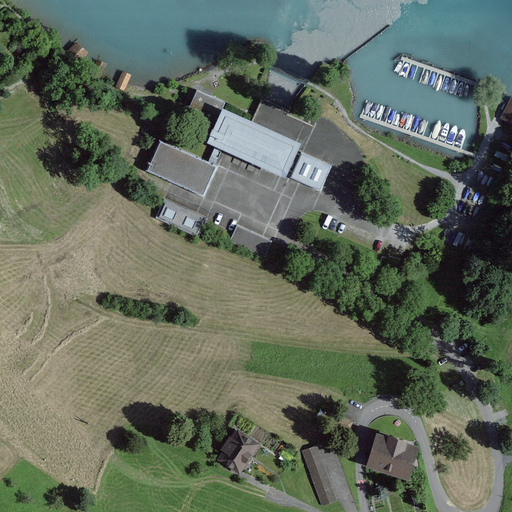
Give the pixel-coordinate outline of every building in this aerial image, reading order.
[(77,42),(66,53),(77,64),(88,54),(77,42)] [(107,64),(97,59),(90,73),(100,78),(107,64)] [(132,75),(122,71),(116,85),(115,87),(124,91),(127,85),(132,75)] [(285,181),(290,171),(293,173),(291,178),(320,192),(332,166),(302,153),(302,155),(298,153),(301,146),(252,124),(228,113),(223,110),(226,103),(197,90),(187,113),(215,126),(207,145),(214,148),(207,164),(214,167),(222,152),(285,181)] [(511,95),(510,100),(500,119),(511,124),(511,95)] [(207,164),(160,142),(147,172),(170,182),(202,197),(216,168),(214,167),(207,164)] [(207,220),(164,200),(156,219),(198,238),(206,222),(207,220)] [(273,241),(237,225),(233,234),(229,242),(265,258),(273,241)] [(335,425),(350,430),(353,421),(338,416),(335,425)] [(220,450),(222,452),(217,460),(240,475),(260,445),(237,430),(232,438),(230,437),(220,450)] [(420,448),(377,435),(366,469),(409,482),(420,448)] [(338,500),(318,445),(301,451),(322,506),(338,500)]
